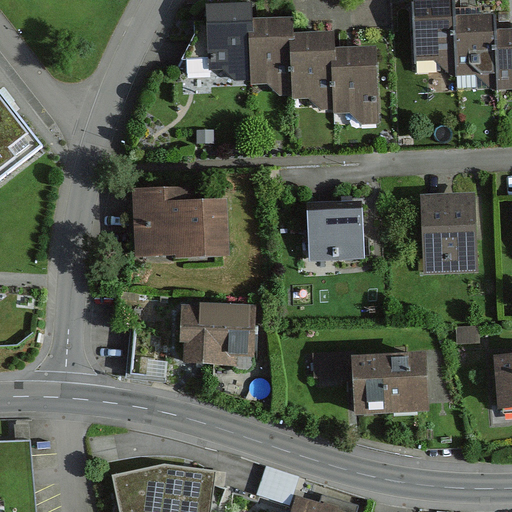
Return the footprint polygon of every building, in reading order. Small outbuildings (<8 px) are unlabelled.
[(458,1),(417,2),(419,61),(460,59),(458,18),(458,1)] [(254,4),(207,5),(209,71),(256,70),(254,20),(254,4)] [(500,30),(500,17),(458,18),(460,59),(460,76),(502,74),(500,30)] [(294,34),(294,19),(254,20),(256,70),(256,85),(296,84),(294,34)] [(511,30),(500,30),(502,74),(502,90),(511,89),(511,30)] [(337,48),(337,33),(294,34),(296,84),(295,99),(338,99),(337,48)] [(381,113),(380,46),(337,48),(338,99),(338,114),(381,113)] [(0,90),(0,180),(44,146),(0,90)] [(197,189),(131,192),(134,263),(231,259),(228,201),(198,202),(197,189)] [(476,196),(420,198),(424,277),(479,274),(476,196)] [(367,203),(308,204),(309,263),(368,262),(367,203)] [(256,309),(181,306),(178,367),(253,370),(256,309)] [(431,412),(426,352),(351,358),(355,417),(431,412)] [(511,412),(511,353),(495,355),(501,413),(511,412)] [(36,511),(31,443),(0,445),(0,511),(36,511)] [(120,511),(210,511),(214,474),(167,470),(115,480),(120,511)] [(341,511),(297,498),(293,511),(341,511)]
